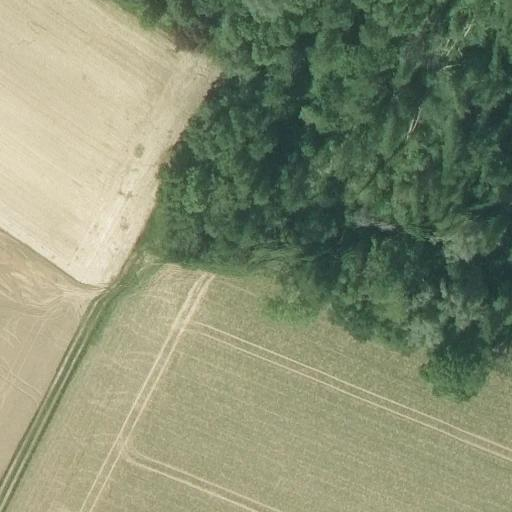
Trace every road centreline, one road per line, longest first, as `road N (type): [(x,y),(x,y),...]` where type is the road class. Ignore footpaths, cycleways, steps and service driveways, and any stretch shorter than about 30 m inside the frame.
road 1 (track): [(22,511),(153,261),(511,414)]
road 2 (track): [(153,261),(292,0)]
